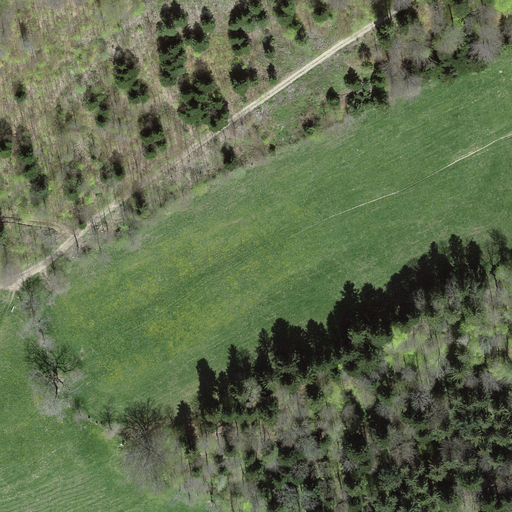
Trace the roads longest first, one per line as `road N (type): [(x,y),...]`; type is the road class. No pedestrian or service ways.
road 1 (track): [(0,285),(39,267),(408,0)]
road 2 (track): [(511,380),(465,382),(382,405),(140,430)]
road 3 (track): [(302,222),(511,134)]
